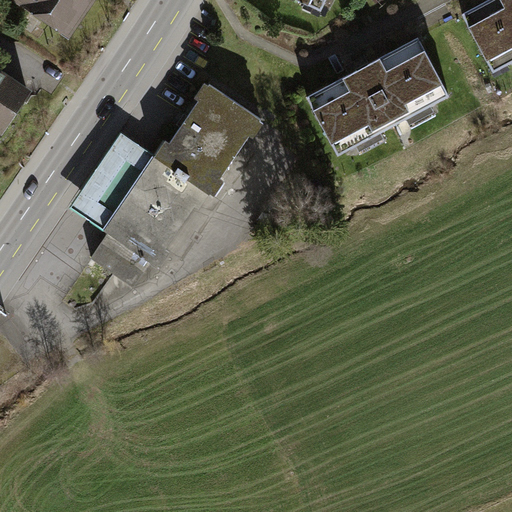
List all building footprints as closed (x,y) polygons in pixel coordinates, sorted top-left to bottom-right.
[(4,0),(67,41),(94,0),(4,0)] [(323,0),(296,0),(318,10),(323,0)] [(511,0),(489,0),(458,15),(486,72),(511,59),(511,0)] [(356,74),(307,101),(337,154),(444,96),(414,42),(356,74)] [(31,96),(0,75),(0,139),(1,140),(31,96)] [(199,86),(147,162),(202,201),(207,205),(261,126),(199,86)] [(101,234),(147,162),(133,153),(113,141),(66,210),(85,224),(101,234)] [(202,201),(147,162),(101,234),(106,239),(90,262),(130,289),(144,270),(151,275),(202,201)]
